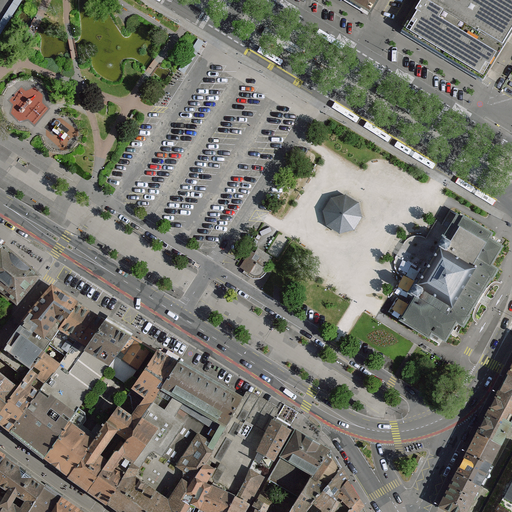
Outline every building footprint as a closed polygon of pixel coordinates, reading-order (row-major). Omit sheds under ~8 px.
[(352,0),(371,11),(377,0),(352,0)] [(424,0),(420,0),(402,31),(483,81),(501,52),(435,13),(438,9),(424,0)] [(511,0),(424,0),(438,9),(435,13),(501,52),(511,33),(511,0)] [(346,194),(332,197),(324,210),(327,225),(340,233),(354,229),(362,217),(358,200),(346,194)] [(492,234),(457,214),(456,214),(426,265),(409,294),(414,297),(400,320),(400,321),(405,324),(409,326),(412,328),(416,331),(419,332),(424,335),(437,343),(438,340),(440,338),(445,341),(449,334),(456,323),(463,326),(463,327),(479,300),(480,298),(485,290),(497,269),(491,266),(502,246),(489,239),(492,234)] [(269,263),(272,257),(258,248),(255,253),(251,251),(240,268),(244,270),(242,273),(250,278),(252,275),(253,276),(255,276),(257,276),(259,276),(260,275),(262,274),(263,272),(264,271),(266,273),(268,270),(252,259),(255,254),(269,263)] [(0,288),(17,302),(38,276),(1,249),(0,249),(0,288)] [(49,345),(77,304),(52,287),(15,332),(3,349),(32,369),(43,353),(49,345)] [(65,356),(95,314),(77,304),(49,345),(65,356)] [(95,314),(65,356),(59,365),(68,372),(106,320),(95,314)] [(131,335),(106,320),(68,372),(92,389),(116,355),(131,335)] [(153,348),(131,335),(116,355),(137,370),(153,348)] [(32,369),(3,349),(0,353),(0,355),(19,371),(15,377),(21,383),(32,369)] [(178,362),(157,350),(132,387),(153,401),(178,362)] [(0,410),(0,422),(10,431),(38,391),(59,365),(43,353),(32,369),(21,383),(17,388),(0,410)] [(202,377),(178,362),(153,401),(128,439),(158,456),(202,377)] [(38,391),(10,431),(44,458),(78,408),(92,389),(68,372),(59,365),(38,391)] [(0,374),(0,410),(17,388),(0,374)] [(511,375),(510,374),(500,394),(511,400),(511,375)] [(242,399),(202,377),(158,456),(196,476),(205,463),(242,399)] [(153,401),(132,387),(119,407),(106,424),(117,431),(120,434),(128,439),(153,401)] [(511,400),(500,394),(489,413),(511,424),(511,400)] [(211,486),(235,497),(250,471),(254,460),(274,418),(242,399),(205,463),(215,469),(211,477),(215,479),(211,486)] [(44,458),(69,476),(106,424),(101,421),(92,433),(82,425),(85,420),(84,413),(78,408),(44,458)] [(511,424),(489,413),(478,433),(501,446),(511,425),(511,424)] [(254,460),(269,468),(291,428),(274,418),(254,460)] [(117,431),(106,424),(69,476),(83,486),(88,490),(105,464),(101,461),(97,458),(117,431)] [(300,495),(330,450),(296,431),(268,478),(300,495)] [(478,433),(466,452),(491,466),(501,446),(478,433)] [(123,511),(158,456),(128,439),(121,449),(118,447),(105,464),(88,490),(119,511),(123,511)] [(340,468),(330,450),(300,495),(292,507),(289,511),(304,511),(314,501),(340,468)] [(466,452),(455,473),(480,486),(491,466),(466,452)] [(174,511),(196,476),(158,456),(123,511),(174,511)] [(27,511),(44,485),(6,457),(0,466),(0,511),(27,511)] [(227,511),(241,511),(244,506),(247,508),(263,478),(269,468),(254,460),(250,471),(235,497),(227,511)] [(196,476),(174,511),(197,511),(211,486),(207,483),(211,477),(215,469),(205,463),(196,476)] [(347,480),(340,468),(314,501),(320,506),(322,508),(320,511),(327,511),(333,499),(347,480)] [(455,473),(438,505),(450,511),(466,511),(480,486),(455,473)] [(511,479),(503,496),(511,500),(511,479)] [(359,499),(347,480),(333,499),(327,511),(348,511),(351,507),(359,499)] [(52,511),(62,497),(44,485),(27,511),(52,511)] [(227,511),(235,497),(211,486),(197,511),(204,511),(205,511),(209,511),(227,511)] [(511,511),(511,500),(503,496),(499,504),(497,503),(492,511),(511,511)] [(74,511),(77,508),(62,497),(52,511),(74,511)] [(277,511),(289,511),(292,507),(273,497),(268,507),(274,510),(277,511)] [(367,511),(359,499),(351,507),(348,511),(367,511)] [(265,511),(268,507),(256,501),(253,507),(255,509),(254,511),(265,511)] [(316,511),(320,506),(314,501),(304,511),(316,511)]
